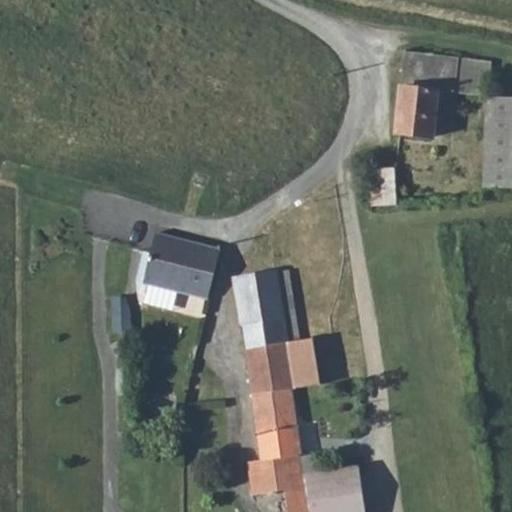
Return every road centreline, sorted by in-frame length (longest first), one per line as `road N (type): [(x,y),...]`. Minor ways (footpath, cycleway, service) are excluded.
road 1 (unclassified): [(270,0),(335,35),(360,63),(364,101),(345,149),(389,511)]
road 2 (track): [(335,35),(370,31),(511,62)]
